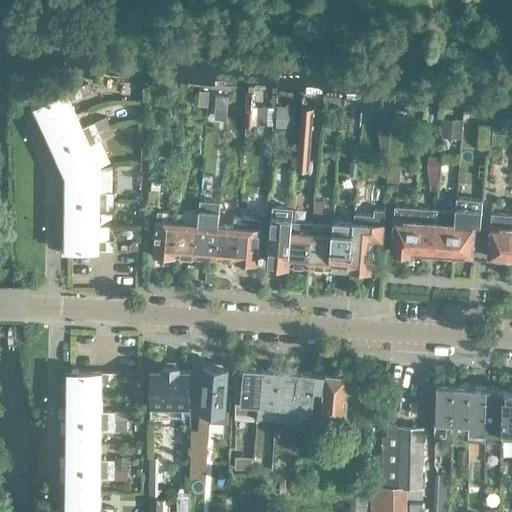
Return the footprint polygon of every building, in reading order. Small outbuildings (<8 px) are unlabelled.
[(36,120),(40,130),(77,113),(71,100),(83,94),(79,85),(33,106),(34,108),(36,107),(41,118),(36,120)] [(245,112),(245,125),(256,125),(267,126),(268,107),(257,107),(253,106),(255,93),(254,93),(254,92),(254,90),(254,89),(254,87),(248,87),(248,88),(248,92),(248,93),(246,93),(246,94),(245,112)] [(199,91),(198,107),(207,108),(208,92),(199,91)] [(228,95),(214,95),(213,115),(227,115),(228,95)] [(295,129),(296,108),(276,107),(276,129),(295,129)] [(304,107),(299,169),(309,170),(314,107),(304,107)] [(228,110),(227,132),(245,133),(245,125),(245,112),(228,110)] [(83,127),(77,113),(40,130),(45,139),(49,137),(55,149),(99,130),(95,121),(83,127)] [(96,121),(102,136),(115,130),(109,115),(96,121)] [(174,115),(174,123),(184,123),(184,115),(174,115)] [(380,118),(379,132),(382,151),(390,152),(392,119),(380,118)] [(442,137),(462,139),(463,119),(443,118),(442,137)] [(494,120),(493,133),(501,134),(502,121),(494,120)] [(477,148),(489,149),(491,124),(479,123),(477,148)] [(103,138),(99,130),(55,149),(61,162),(56,164),(61,175),(101,166),(90,144),(103,138)] [(439,157),(428,156),(429,176),(429,189),(436,189),(437,177),(439,157)] [(350,162),(348,178),(357,179),(358,162),(352,162),(350,162)] [(489,189),(500,190),(503,163),(491,163),(489,189)] [(100,191),(101,166),(61,175),(61,186),(66,186),(66,200),(114,201),(114,191),(100,191)] [(146,203),(151,203),(158,203),(158,193),(161,193),(163,181),(162,181),(162,174),(150,172),(151,180),(150,193),(147,193),(146,203)] [(389,174),(388,185),(397,186),(399,174),(389,174)] [(241,194),(240,208),(247,209),(248,195),(241,194)] [(113,210),(114,201),(66,200),(66,214),(60,214),(60,224),(100,225),(100,210),(113,210)] [(216,258),(219,223),(221,202),(201,200),(200,214),(196,256),(216,258)] [(323,201),(316,201),(314,217),(321,217),(323,201)] [(126,204),(125,225),(140,225),(141,205),(126,204)] [(413,251),(416,207),(395,205),(392,251),(413,253),(414,251),(413,251)] [(289,264),(292,221),(294,208),(273,206),(268,262),(289,264)] [(509,258),(511,216),(511,213),(500,213),(501,207),(492,206),(492,212),(489,256),(509,258)] [(433,252),(436,208),(416,207),(413,251),(414,251),(433,252)] [(371,270),(374,238),(383,239),(385,209),(375,208),(375,215),(355,213),(355,221),(354,221),(354,226),(350,269),(371,270)] [(453,253),(456,210),(436,208),(433,252),(453,253)] [(473,255),(475,239),(477,211),(456,210),(453,253),(473,255)] [(175,254),(178,220),(169,220),(170,211),(158,211),(155,252),(175,254)] [(196,256),(200,214),(179,213),(178,220),(175,254),(196,256)] [(237,259),(240,217),(235,217),(234,224),(219,223),(216,258),(237,259)] [(261,219),(240,217),(237,259),(258,261),(260,226),(261,219)] [(350,269),(354,226),(354,221),(334,220),(333,224),(330,267),(350,269)] [(309,265),(313,223),(292,221),(289,264),(309,265)] [(330,267),(333,224),(313,223),(309,265),(330,267)] [(100,239),(100,225),(60,224),(60,234),(65,234),(65,247),(63,247),(63,249),(113,249),(113,239),(100,239)] [(134,240),(129,245),(129,249),(129,251),(139,251),(139,249),(139,241),(134,240)] [(184,411),(190,411),(191,363),(155,361),(152,412),(171,414),(171,417),(184,418),(184,411)] [(211,398),(227,399),(229,366),(224,366),(222,363),(211,363),(208,365),(203,365),(200,408),(210,409),(211,398)] [(263,368),(245,367),(244,374),(237,374),(236,423),(259,425),(260,415),(263,368)] [(278,396),(280,369),(278,369),(276,367),(271,367),(268,368),(263,368),(260,415),(277,416),(278,396)] [(294,418),(298,370),(292,370),(290,368),(285,368),(282,369),(280,369),(278,396),(277,416),(294,418)] [(116,371),(66,370),(66,385),(63,385),(63,395),(103,396),(103,381),(116,381),(116,371)] [(314,396),(316,372),(298,370),(294,418),(293,430),(301,431),(303,407),(313,408),(314,396)] [(348,375),(333,373),(324,373),(317,373),(317,372),(316,372),(314,396),(313,408),(312,420),(332,423),(332,416),(346,417),(348,391),(354,391),(355,378),(348,378),(348,375)] [(453,422),(455,384),(455,383),(437,381),(437,393),(435,433),(453,433),(453,422)] [(469,423),(471,385),(455,384),(453,422),(469,423)] [(486,424),(488,386),(471,385),(469,423),(469,435),(486,435),(486,424)] [(511,385),(509,388),(504,387),(502,425),(502,439),(511,440),(511,385)] [(502,425),(504,387),(488,386),(486,424),(502,425)] [(102,410),(103,396),(63,395),(62,405),(68,405),(67,419),(115,420),(116,410),(102,410)] [(115,429),(115,420),(67,419),(67,433),(62,433),(62,443),(102,444),(102,429),(115,429)] [(422,488),(423,427),(388,425),(387,486),(371,485),(370,511),(406,511),(407,498),(422,499),(422,488)] [(207,427),(191,427),(191,459),(207,459),(207,427)] [(102,458),(102,444),(62,443),(62,453),(67,454),(67,467),(115,468),(115,458),(102,458)] [(469,464),(470,449),(459,449),(459,464),(469,464)] [(265,452),(255,451),(254,468),(264,468),(265,452)] [(237,456),(236,468),(253,468),(253,456),(237,456)] [(305,476),(306,466),(298,465),(297,475),(305,476)] [(115,477),(115,468),(67,467),(67,481),(62,481),(62,491),(102,492),(102,477),(115,477)] [(436,473),(434,511),(448,511),(451,474),(436,473)] [(101,506),(102,492),(62,491),(61,501),(64,501),(64,511),(114,511),(115,506),(101,506)] [(367,493),(366,493),(351,493),(351,510),(366,511),(367,493)] [(162,511),(163,497),(147,497),(147,511),(162,511)] [(189,511),(190,499),(178,499),(177,511),(189,511)] [(421,511),(422,503),(410,503),(409,511),(421,511)]
